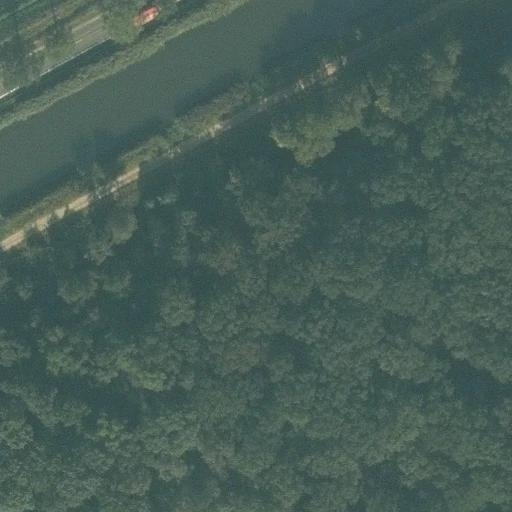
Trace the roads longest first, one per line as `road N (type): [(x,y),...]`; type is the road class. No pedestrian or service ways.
road 1 (track): [(460,0),(0,252)]
road 2 (primary): [(0,86),(158,0)]
